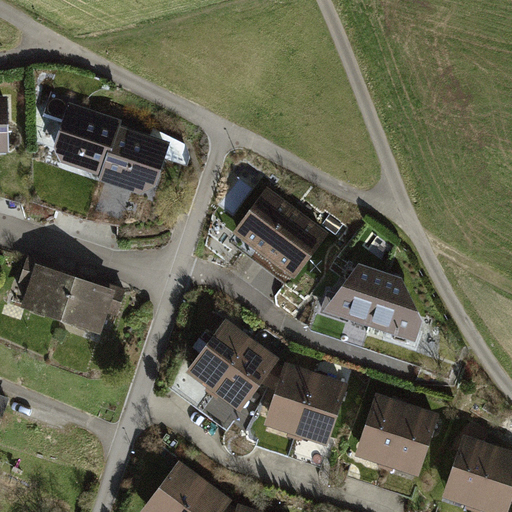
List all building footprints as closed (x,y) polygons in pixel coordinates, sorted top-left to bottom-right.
[(0,97),(0,153),(11,153),(9,97),(0,97)] [(52,161),(99,178),(118,123),(71,107),(52,161)] [(164,139),(118,123),(99,178),(145,194),(164,139)] [(327,232),(265,187),(230,234),(292,279),(327,232)] [(14,284),(25,288),(32,266),(55,273),(57,268),(23,257),(14,284)] [(321,314),(365,328),(381,273),(355,265),(321,314)] [(16,311),(58,325),(73,280),(55,273),(32,266),(25,288),(16,311)] [(397,279),(381,273),(365,328),(414,344),(420,324),(397,279)] [(89,278),(87,285),(113,293),(106,315),(114,317),(124,289),(89,278)] [(87,285),(73,280),(58,325),(98,337),(106,315),(113,293),(87,285)] [(204,391),(211,396),(249,340),(222,321),(184,376),(204,391)] [(276,360),(249,340),(211,396),(238,414),(276,360)] [(263,429),(295,439),(315,375),(283,364),(263,429)] [(345,384),(315,375),(295,439),(325,448),(345,384)] [(211,396),(204,391),(193,407),(233,438),(243,417),(238,414),(211,396)] [(353,458),(384,469),(405,404),(373,394),(353,458)] [(436,415),(405,404),(384,469),(416,479),(436,415)] [(441,500),(473,510),(493,446),(462,436),(441,500)] [(505,511),(511,492),(511,452),(493,446),(473,510),(478,511),(505,511)] [(142,511),(175,511),(199,479),(174,463),(142,511)] [(212,511),(223,495),(199,479),(175,511),(212,511)]
